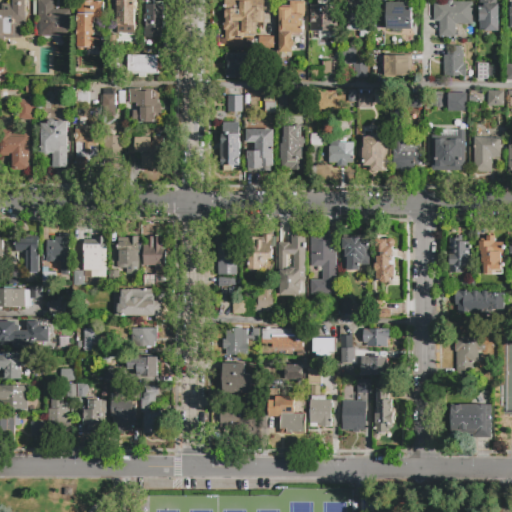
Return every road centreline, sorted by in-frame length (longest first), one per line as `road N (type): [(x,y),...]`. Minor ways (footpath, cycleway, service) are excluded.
road 1 (residential): [(0,205),(511,208)]
road 2 (residential): [(193,0),(194,420)]
road 3 (residential): [(242,470),(511,471)]
road 4 (residential): [(425,208),(425,470)]
road 5 (residential): [(0,469),(146,470)]
